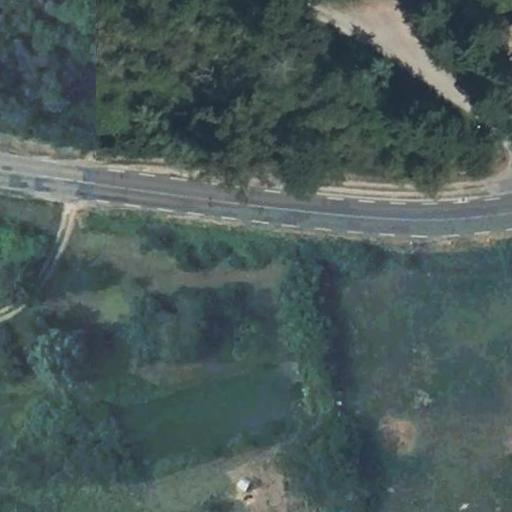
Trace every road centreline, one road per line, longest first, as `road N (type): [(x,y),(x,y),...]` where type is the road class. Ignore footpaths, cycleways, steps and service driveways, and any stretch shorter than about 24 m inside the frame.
road 1 (secondary): [(0,168),(415,219),(511,209)]
road 2 (unknown): [(96,182),(64,286),(21,352)]
